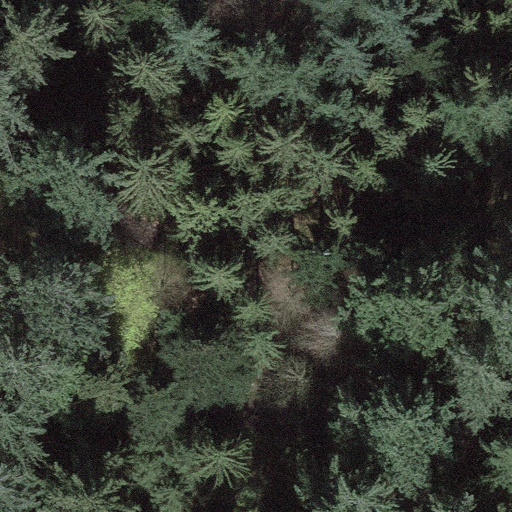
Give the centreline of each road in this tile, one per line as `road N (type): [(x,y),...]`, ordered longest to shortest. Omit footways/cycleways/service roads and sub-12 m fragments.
road 1 (track): [(0,379),(96,386),(270,429),(511,440)]
road 2 (track): [(0,199),(432,436)]
